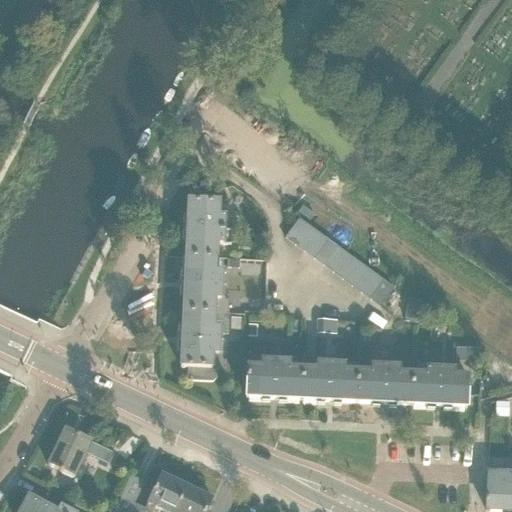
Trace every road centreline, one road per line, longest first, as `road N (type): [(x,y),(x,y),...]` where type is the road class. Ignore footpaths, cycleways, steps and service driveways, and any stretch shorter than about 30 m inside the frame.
road 1 (secondary): [(354,511),(61,369)]
road 2 (residential): [(61,369),(209,117)]
road 3 (residential): [(0,477),(61,369)]
